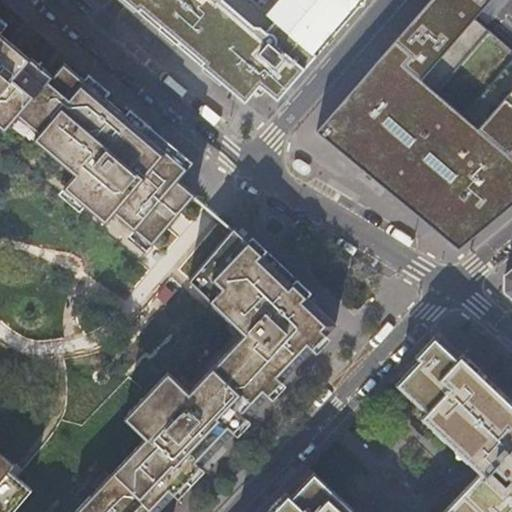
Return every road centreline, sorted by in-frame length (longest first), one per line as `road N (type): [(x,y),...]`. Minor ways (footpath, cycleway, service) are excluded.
road 1 (residential): [(451,286),(234,511)]
road 2 (residential): [(253,165),(47,0)]
road 3 (residential): [(451,286),(253,165)]
road 4 (residential): [(253,165),(393,0)]
